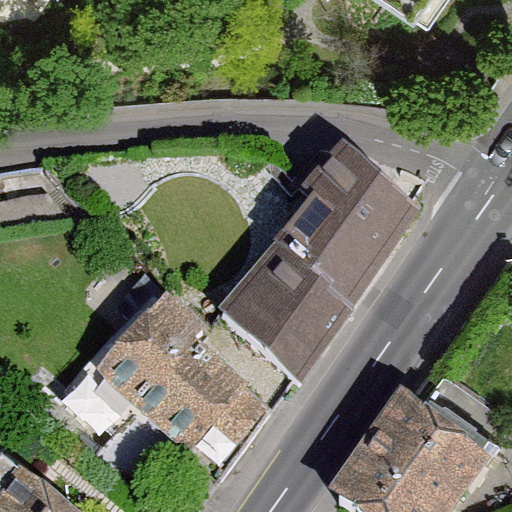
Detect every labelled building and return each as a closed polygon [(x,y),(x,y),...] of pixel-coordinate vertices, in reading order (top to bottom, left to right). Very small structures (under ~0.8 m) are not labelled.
[(391,0),(425,24),(442,0),(391,0)] [(360,161),(355,172),(407,216),(429,184),(392,167),(360,161)] [(316,200),(325,208),(374,253),(379,257),(407,216),(355,172),(346,164),(316,200)] [(282,257),(295,269),(334,299),(374,253),(325,208),(282,257)] [(352,315),(334,299),(295,269),(239,334),(300,390),(352,315)] [(215,426),(244,393),(195,351),(205,340),(157,287),(139,306),(146,312),(137,322),(150,333),(110,377),(143,406),(175,436),(192,451),(215,426)] [(114,438),(143,406),(110,377),(150,333),(137,322),(66,396),(114,438)] [(266,413),(244,393),(215,426),(237,445),(266,413)] [(143,406),(114,438),(95,462),(129,490),(175,436),(143,406)] [(447,511),(482,463),(411,412),(343,508),(348,511),(447,511)] [(58,511),(3,469),(0,473),(0,511),(58,511)]
